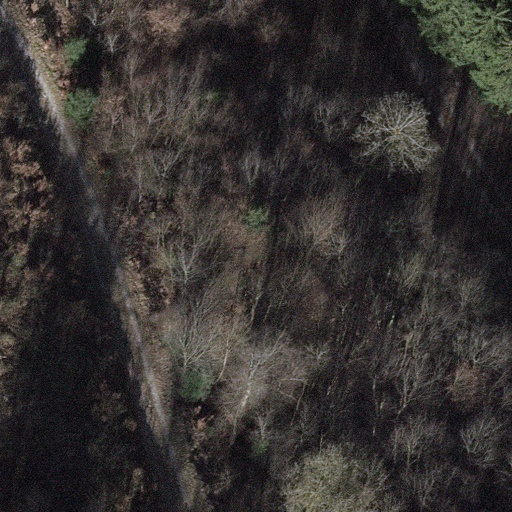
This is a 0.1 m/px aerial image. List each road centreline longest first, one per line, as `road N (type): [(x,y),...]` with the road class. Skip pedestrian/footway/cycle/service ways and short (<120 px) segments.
road 1 (track): [(181,511),(110,245),(59,127),(0,26)]
road 2 (track): [(397,0),(457,129),(511,215)]
